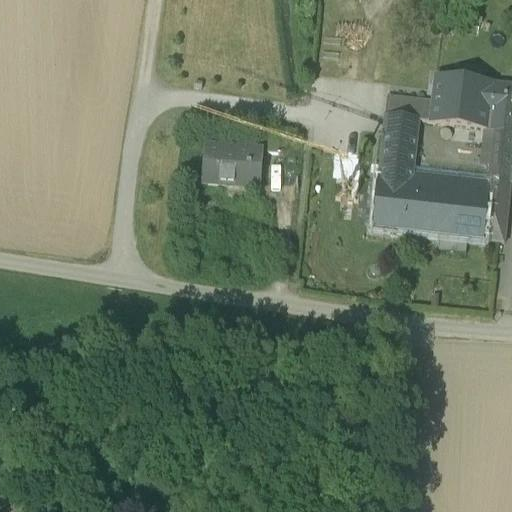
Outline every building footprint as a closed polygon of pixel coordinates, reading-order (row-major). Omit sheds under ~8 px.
[(483,133),(494,134),(511,135),(511,88),(435,80),(432,105),(429,127),(483,133)] [(387,100),(385,122),(418,126),(429,127),(432,105),(387,100)] [(417,140),(418,126),(385,122),(383,136),(417,140)] [(494,134),(483,133),(479,169),(490,171),(494,134)] [(490,171),(489,180),(510,182),(511,166),(511,135),(494,134),(490,171)] [(267,158),(278,158),(280,136),(268,136),(267,158)] [(378,186),(411,190),(416,142),(417,142),(417,140),(383,136),(378,186)] [(225,188),(260,191),(262,153),(241,151),(241,156),(204,154),(202,188),(225,190),(225,188)] [(509,188),(510,182),(489,180),(487,198),(509,200),(510,188),(509,188)] [(374,232),(483,244),(487,198),(411,190),(378,186),(374,232)] [(509,200),(487,198),(483,244),(482,245),(504,247),(509,200)] [(468,244),(440,241),(438,254),(466,257),(468,244)]
